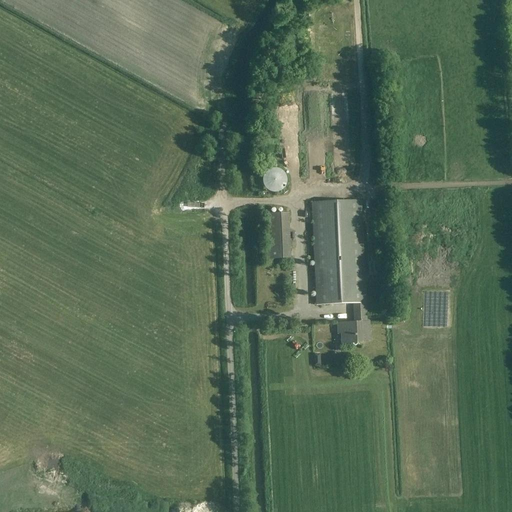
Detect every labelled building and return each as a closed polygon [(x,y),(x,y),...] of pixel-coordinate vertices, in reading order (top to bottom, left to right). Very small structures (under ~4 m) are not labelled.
[(329,96),(329,114),(339,114),(340,96),(329,96)] [(285,187),(287,181),(285,175),(280,170),(274,169),(268,170),(264,175),(263,181),(264,187),(269,191),(275,193),(281,191),(285,187)] [(406,170),(396,170),(397,178),(407,178),(406,170)] [(362,342),(370,341),(369,322),(367,322),(361,201),(312,203),(316,305),(354,304),(354,323),(338,323),(338,334),(341,334),(342,344),(352,344),(352,345),(355,346),(358,345),(358,344),(362,343),(362,342)] [(266,259),(290,258),(288,213),(264,215),(266,259)]
